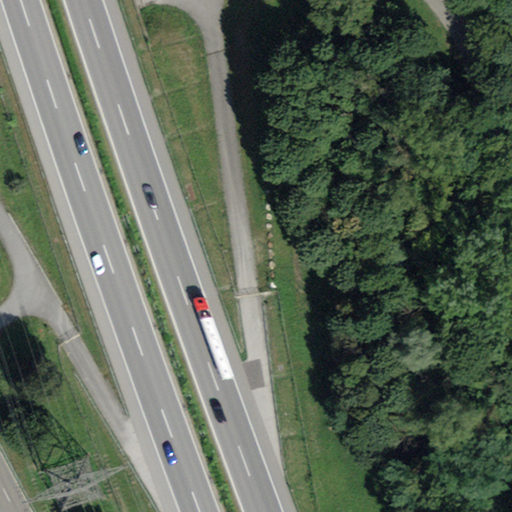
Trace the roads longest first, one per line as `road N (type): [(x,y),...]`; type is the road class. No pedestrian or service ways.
road 1 (motorway): [(18,0),(200,511)]
road 2 (motorway): [(261,511),(83,0)]
road 3 (track): [(440,0),(473,29),(511,142)]
road 4 (track): [(0,43),(137,1)]
road 5 (track): [(0,317),(38,294),(0,224)]
